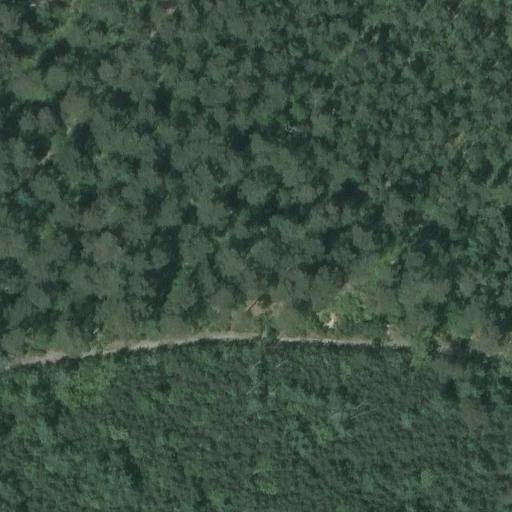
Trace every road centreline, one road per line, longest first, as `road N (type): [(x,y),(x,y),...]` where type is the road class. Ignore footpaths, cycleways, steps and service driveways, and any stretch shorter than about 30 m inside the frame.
road 1 (track): [(0,352),(237,319),(314,318),(409,325),(511,349)]
road 2 (track): [(244,0),(511,314)]
road 3 (track): [(163,0),(0,199)]
